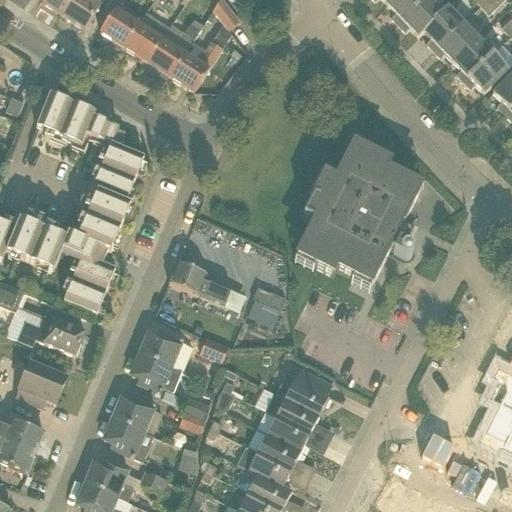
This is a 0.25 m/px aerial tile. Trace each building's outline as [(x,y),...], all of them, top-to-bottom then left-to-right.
[(46,0),(42,6),(63,20),(75,0),(46,0)] [(84,33),(100,9),(104,0),(75,0),(63,20),(84,33)] [(387,9),(396,0),(370,0),(375,5),(379,1),(387,9)] [(427,0),(426,0),(396,0),(387,9),(395,17),(391,21),(398,29),(427,0)] [(427,0),(398,29),(405,36),(409,32),(418,41),(423,36),(443,17),(442,15),(427,0)] [(490,0),(471,0),(471,1),(480,10),(490,0)] [(507,1),(505,0),(490,0),(480,10),(489,19),(507,1)] [(221,2),(213,14),(222,26),(229,34),(240,26),(221,2)] [(426,48),(433,55),(462,26),(447,10),(442,15),(443,17),(423,36),(430,43),(426,48)] [(115,12),(100,36),(123,52),(139,27),(115,12)] [(140,28),(139,27),(123,52),(147,67),(170,31),(169,31),(146,17),(140,28)] [(511,21),(501,32),(510,41),(511,38),(511,21)] [(453,66),(477,42),(462,26),(433,55),(440,62),(445,58),(453,66)] [(183,36),(196,43),(201,34),(200,33),(191,27),(190,27),(183,36)] [(196,43),(183,36),(171,28),(169,31),(170,31),(163,42),(147,67),(170,82),(186,57),(196,43)] [(492,58),(477,42),(453,66),(460,74),(456,79),(463,86),(492,58)] [(222,53),(210,45),(197,65),(186,57),(170,82),(194,97),(222,53)] [(483,98),(508,74),(492,58),(463,86),(470,93),(475,89),(483,98)] [(511,78),(493,97),(501,106),(497,110),(503,117),(511,108),(511,78)] [(95,117),(49,98),(36,131),(81,150),(86,138),(98,143),(105,126),(93,121),(95,117)] [(17,120),(23,105),(13,101),(7,116),(17,120)] [(511,108),(503,117),(511,125),(511,123),(511,108)] [(0,130),(5,133),(9,124),(0,120),(0,130)] [(105,126),(98,143),(110,148),(111,147),(120,151),(124,141),(123,141),(123,142),(115,139),(118,131),(105,126)] [(97,195),(125,207),(144,161),(120,151),(111,147),(110,148),(92,193),(97,195)] [(389,255),(404,262),(405,263),(406,263),(407,263),(409,262),(410,262),(411,261),(412,260),(412,259),(412,257),(412,256),(412,255),(411,253),(410,252),(409,252),(405,249),(413,232),(412,232),(411,232),(403,228),(423,189),(405,179),(403,183),(387,174),(390,168),(371,158),(369,164),(350,155),(335,185),(329,182),(319,203),(313,200),(303,220),(314,226),(299,256),(317,265),(314,270),(333,280),(336,273),(353,282),(351,285),(369,294),(389,255)] [(130,209),(125,207),(97,195),(78,242),(77,243),(110,257),(130,209)] [(15,232),(2,226),(0,225),(0,264),(2,265),(5,256),(53,276),(63,253),(67,243),(66,243),(19,223),(15,232)] [(105,269),(110,257),(77,243),(78,242),(68,238),(66,243),(67,243),(63,253),(82,261),(82,260),(105,269)] [(115,273),(110,271),(105,269),(82,260),(82,261),(63,305),(96,319),(115,273)] [(223,310),(230,293),(205,283),(207,279),(177,267),(169,288),(223,310)] [(0,287),(0,308),(16,315),(23,296),(0,287)] [(286,302),(257,291),(252,304),(281,315),(286,302)] [(250,323),(273,332),(279,315),(256,306),(250,323)] [(35,343),(44,346),(43,348),(75,360),(84,337),(44,320),(40,332),(25,326),(17,344),(32,351),(35,343)] [(156,341),(148,338),(139,359),(173,372),(183,347),(158,336),(156,341)] [(205,342),(200,358),(223,366),(229,351),(205,342)] [(139,359),(131,378),(139,382),(136,387),(160,397),(162,392),(173,396),(178,385),(181,375),(173,372),(139,359)] [(55,408),(66,383),(30,368),(16,401),(39,410),(42,403),(55,408)] [(236,379),(226,373),(223,379),(234,384),(236,379)] [(326,401),(332,390),(300,373),(297,381),(287,376),(276,398),(319,420),(328,402),(326,401)] [(493,384),(494,384),(499,387),(491,404),(492,405),(492,404),(501,408),(481,448),(499,457),(501,453),(511,459),(511,380),(500,374),(499,374),(497,373),(496,374),(495,374),(494,375),(493,375),(492,376),(492,378),(491,379),(491,380),(492,381),(492,383),(493,384)] [(222,393),(231,397),(234,390),(226,386),(222,393)] [(201,399),(210,402),(213,394),(204,391),(201,399)] [(235,399),(231,397),(222,393),(218,401),(215,411),(226,416),(235,399)] [(310,438),(319,420),(276,398),(267,416),(276,421),(310,438)] [(144,436),(154,411),(131,401),(128,406),(120,403),(112,423),(144,436)] [(188,401),(183,415),(185,416),(185,415),(204,423),(208,409),(188,401)] [(185,416),(180,431),(201,439),(205,425),(203,424),(204,423),(185,415),(185,416)] [(276,421),(267,439),(301,456),(310,438),(276,421)] [(112,423),(103,443),(111,447),(109,452),(133,462),(143,466),(154,441),(153,441),(153,440),(144,436),(112,423)] [(9,429),(0,425),(0,443),(34,458),(43,437),(11,424),(9,429)] [(211,432),(218,436),(222,429),(214,425),(211,432)] [(326,457),(334,435),(319,429),(310,451),(326,457)] [(214,444),(218,436),(211,432),(207,440),(214,444)] [(258,457),(291,474),(301,456),(267,439),(258,457)] [(0,466),(26,477),(34,458),(0,443),(0,466)] [(195,457),(196,458),(196,457),(198,448),(187,444),(184,453),(195,456),(195,457)] [(257,479),(282,491),(291,474),(258,457),(247,451),(238,469),(246,473),(257,479)] [(196,466),(195,457),(195,456),(184,453),(181,461),(196,466)] [(304,465),(293,484),(306,491),(316,472),(304,465)] [(140,489),(142,485),(126,479),(127,476),(103,466),(101,471),(93,468),(85,488),(118,502),(128,507),(128,506),(134,493),(138,495),(140,489)] [(205,474),(214,479),(217,471),(209,467),(208,468),(205,474)] [(408,480),(390,471),(371,508),(378,511),(409,511),(422,487),(421,487),(420,489),(407,482),(408,480)] [(240,492),(248,497),(277,511),(283,511),(291,496),(282,491),(257,479),(246,473),(242,475),(237,485),(237,489),(240,492)] [(214,479),(205,474),(204,475),(201,483),(210,487),(214,479)] [(161,498),(166,485),(145,476),(142,485),(140,489),(161,498)] [(448,511),(453,503),(452,503),(451,504),(438,498),(439,496),(422,487),(409,511),(448,511)] [(113,511),(118,502),(85,488),(76,508),(84,511),(113,511)] [(194,504),(189,511),(199,511),(201,508),(200,507),(205,497),(196,493),(193,500),(194,504)] [(277,511),(248,497),(240,511),(277,511)] [(448,511),(469,511),(470,511),(453,503),(448,511)]
